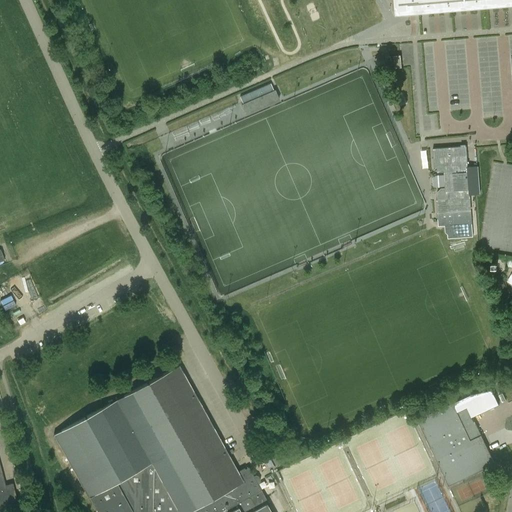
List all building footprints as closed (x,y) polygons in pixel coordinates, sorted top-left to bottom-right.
[(511,0),(392,0),(394,23),(511,14),(511,0)] [(241,95),(248,113),(281,101),(274,83),(241,95)] [(478,166),(468,167),(466,146),(432,149),(434,167),(436,167),(437,173),(444,172),(446,199),(436,200),(438,226),(472,223),(470,195),(480,194),(478,166)] [(511,300),(501,276),(490,281),(500,305),(511,300)] [(255,475),(253,476),(248,467),(238,472),(179,365),(54,435),(88,498),(90,497),(97,511),(271,511),(256,485),(260,483),(261,480),(258,476),(255,475)] [(467,408),(457,412),(453,403),(417,420),(448,486),(495,464),(481,435),(480,436),(476,428),(477,427),(476,424),(475,425),(467,408)] [(13,483),(5,485),(0,464),(0,504),(5,503),(6,509),(19,506),(13,483)]
